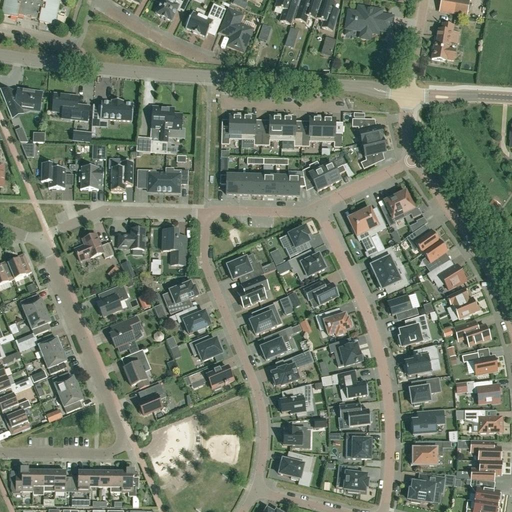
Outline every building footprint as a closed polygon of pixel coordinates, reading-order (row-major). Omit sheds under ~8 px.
[(6,0),(3,16),(17,18),(18,16),(40,21),(39,23),(54,26),(58,3),(66,5),(67,0),(6,0)] [(188,3),(189,0),(169,0),(168,2),(163,0),(160,6),(159,9),(157,10),(155,12),(156,14),(156,15),(171,23),(176,13),(178,8),(184,11),(188,3)] [(248,6),(236,0),(235,0),(232,6),(244,12),(248,6)] [(283,12),(280,23),(291,26),(293,20),(297,7),(299,1),(299,0),(277,0),(277,1),(275,9),(283,12)] [(307,0),(305,10),(299,8),(295,21),(305,24),(307,18),(315,21),(322,0),(321,0),(307,0)] [(301,0),(299,8),(305,10),(307,0),(301,0)] [(333,2),(327,0),(327,2),(322,0),(315,21),(323,23),(321,29),(332,32),(336,21),(338,13),(339,12),(338,11),(333,10),(335,4),(333,3),(333,2)] [(461,0),(441,0),(439,15),(448,17),(466,20),(469,1),(461,0)] [(206,39),(208,35),(212,24),(219,27),(225,11),(213,6),(207,20),(192,14),(190,20),(188,19),(185,26),(187,27),(185,30),(206,39)] [(378,32),(386,33),(390,34),(392,26),(393,18),(382,16),(383,12),(358,8),(357,14),(348,12),(345,30),(361,33),(361,35),(361,37),(361,38),(362,39),(363,39),(364,40),(365,40),(366,40),(367,40),(369,39),(369,38),(370,37),(370,34),(378,36),(378,32)] [(229,12),(223,25),(223,24),(219,34),(231,39),(227,47),(242,53),(244,52),(252,31),(244,28),(238,25),(242,17),(229,12)] [(244,28),(252,31),(254,26),(246,23),(244,28)] [(214,38),(219,27),(212,24),(208,35),(214,38)] [(436,43),(435,42),(432,59),(432,61),(446,63),(447,61),(454,62),(456,52),(448,51),(449,44),(450,45),(453,27),(447,26),(442,25),(441,31),(438,31),(437,38),(436,43)] [(271,31),(262,28),(258,42),(267,45),(271,31)] [(298,33),(290,31),(284,48),(293,51),(298,33)] [(331,60),(336,43),(326,39),(321,56),(331,60)] [(398,42),(388,40),(386,54),(396,56),(398,42)] [(0,87),(0,89),(5,101),(17,96),(18,90),(0,87)] [(17,96),(5,101),(10,114),(21,110),(39,113),(42,94),(31,92),(31,94),(26,93),(26,92),(18,90),(17,96)] [(54,95),(52,113),(62,114),(62,120),(87,123),(89,108),(77,106),(78,98),(54,95)] [(100,121),(108,122),(132,123),(133,105),(123,105),(123,103),(111,102),(111,104),(108,104),(101,103),(101,105),(100,121)] [(93,105),(92,126),(96,127),(108,128),(108,122),(100,121),(101,105),(93,105)] [(182,116),(173,115),(174,109),(153,108),(151,130),(161,130),(160,143),(167,143),(167,138),(183,139),(184,131),(181,131),(182,116)] [(229,132),(221,132),(221,146),(229,146),(229,141),(242,141),(242,117),(240,117),(240,115),(232,115),(232,117),(229,117),(229,120),(229,132)] [(242,117),(242,141),(254,142),(254,147),(261,147),(262,133),(255,133),(255,120),(255,118),(252,118),(252,116),(244,115),(244,117),(242,117)] [(262,133),(261,147),(269,147),(270,142),(282,143),(283,119),(281,119),(281,117),(273,116),(273,118),(270,118),(270,120),(269,133),(262,133)] [(283,119),(282,143),(295,143),(295,148),(302,148),(302,134),(295,134),(296,121),(296,119),(293,119),(293,117),(285,117),(285,119),(283,119)] [(302,134),(302,148),(309,149),(310,143),(322,143),(322,120),(320,120),(320,118),(312,118),(312,120),(309,119),(309,121),(309,135),(302,134)] [(352,119),(352,128),(358,129),(362,145),(383,140),(380,127),(377,128),(365,131),(364,127),(364,120),(352,119)] [(270,120),(255,120),(255,133),(262,133),(269,133),(270,120)] [(322,120),(322,143),(334,144),(334,149),(342,149),(342,136),(335,135),(335,122),(335,120),(322,120)] [(375,120),(364,120),(364,127),(365,131),(377,128),(375,120)] [(309,121),(296,121),(295,134),(302,134),(309,135),(309,121)] [(20,143),(27,143),(21,128),(15,130),(20,143)] [(161,130),(151,130),(151,140),(151,142),(160,143),(161,130)] [(44,133),(33,133),(33,143),(44,143),(44,133)] [(90,144),(91,135),(73,133),(72,142),(90,144)] [(167,143),(160,143),(151,142),(151,140),(137,139),(136,154),(141,154),(166,155),(167,144),(167,143)] [(366,161),(360,163),(364,170),(375,165),(372,159),(375,158),(374,155),(381,154),(386,153),(383,140),(362,145),(366,161)] [(26,157),(33,157),(33,143),(27,143),(20,143),(26,157)] [(167,144),(166,155),(176,156),(177,147),(171,147),(171,144),(167,143),(167,144)] [(372,159),(375,165),(383,161),(381,154),(374,155),(375,158),(372,159)] [(108,169),(111,169),(120,169),(120,164),(121,164),(121,159),(109,159),(108,169)] [(344,161),(333,166),(335,171),(343,167),(346,165),(344,161)] [(110,192),(125,193),(125,192),(125,187),(133,187),(133,186),(132,186),(133,165),(133,164),(121,164),(120,164),(120,169),(111,169),(111,170),(111,192),(110,192)] [(329,187),(321,170),(318,164),(310,168),(311,170),(302,174),(303,179),(304,183),(311,179),(314,187),(317,193),(329,187)] [(343,167),(345,173),(348,178),(355,175),(349,164),(346,165),(343,167)] [(52,192),(52,191),(64,191),(64,185),(73,186),(73,176),(65,176),(65,170),(56,170),(56,165),(42,165),(41,183),(49,184),(48,190),(51,190),(51,192),(52,192)] [(321,170),(329,187),(340,182),(338,176),(345,173),(343,167),(335,171),(333,166),(332,165),(321,170)] [(79,172),(78,184),(81,184),(81,191),(80,191),(88,192),(90,192),(98,192),(98,191),(97,191),(98,184),(102,184),(102,185),(103,185),(103,179),(103,177),(103,170),(99,170),(99,169),(81,169),(80,172),(79,172)] [(179,186),(187,186),(188,173),(179,172),(179,176),(173,176),(173,170),(166,170),(166,176),(149,175),(149,172),(138,172),(137,182),(148,182),(148,190),(148,193),(179,194),(179,186)] [(226,196),(237,196),(238,177),(220,177),(220,186),(226,186),(226,196)] [(249,178),(238,177),(237,196),(249,197),(249,187),(251,187),(252,178),(249,178)] [(249,197),(251,197),(262,197),(263,178),(252,178),(251,187),(249,187),(249,197)] [(263,178),(262,197),(273,197),(276,197),(276,188),(274,188),(274,178),(263,178)] [(274,188),(276,188),(276,197),(287,198),(288,179),(276,178),(274,178),(274,188)] [(299,188),(305,188),(304,183),(303,179),(288,179),(287,198),(299,198),(299,188)] [(304,183),(305,188),(306,191),(314,187),(311,179),(304,183)] [(394,196),(405,219),(411,216),(412,220),(415,219),(421,216),(417,209),(414,211),(405,193),(402,194),(401,193),(394,196)] [(405,219),(394,196),(383,201),(386,207),(390,215),(384,218),(389,229),(395,226),(394,224),(405,219)] [(370,207),(358,213),(369,238),(377,234),(386,230),(380,217),(376,219),(372,212),(370,207)] [(380,210),(384,218),(390,215),(386,207),(380,210)] [(369,238),(358,213),(351,216),(352,218),(348,220),(352,228),(350,229),(353,236),(355,235),(358,243),(361,242),(369,238)] [(417,223),(409,227),(413,234),(417,232),(425,226),(428,224),(424,218),(416,221),(417,223)] [(425,226),(417,232),(422,239),(430,234),(425,226)] [(286,237),(290,247),(285,249),(290,260),(302,254),(299,248),(309,243),(306,238),(309,236),(308,235),(310,234),(307,229),(305,229),(305,228),(304,229),(303,227),(297,230),(298,231),(286,237)] [(144,231),(141,231),(141,230),(140,229),(139,228),(138,228),(137,228),(135,229),(135,230),(134,231),(131,231),(131,237),(118,236),(118,249),(131,250),(131,251),(144,251),(144,231)] [(163,232),(163,253),(171,253),(171,267),(185,267),(186,238),(178,238),(178,232),(176,232),(176,231),(171,230),(171,232),(163,232)] [(396,231),(391,234),(396,245),(401,242),(396,231)] [(413,234),(406,239),(412,248),(415,245),(417,250),(421,255),(439,243),(436,239),(438,238),(434,233),(433,234),(432,233),(430,234),(422,239),(417,232),(413,234)] [(385,251),(377,234),(369,238),(378,255),(385,251)] [(85,246),(75,251),(79,261),(89,257),(90,259),(103,254),(105,260),(113,257),(108,244),(100,248),(95,236),(83,241),(85,246)] [(280,240),(285,249),(290,247),(286,237),(280,240)] [(370,259),(378,255),(369,238),(361,242),(366,252),(364,253),(367,260),(370,259)] [(439,243),(421,255),(422,256),(423,255),(425,258),(429,264),(425,267),(430,274),(439,269),(442,267),(437,260),(446,254),(447,253),(446,252),(448,251),(444,245),(443,246),(440,242),(439,243)] [(299,248),(302,254),(312,249),(309,243),(299,248)] [(370,267),(371,269),(369,269),(372,276),(374,275),(376,279),(395,271),(391,263),(397,261),(391,249),(385,251),(378,255),(381,262),(373,266),(370,267)] [(278,250),(269,254),(276,267),(284,263),(278,250)] [(310,252),(299,257),(302,264),(314,258),(310,252)] [(450,260),(446,254),(437,260),(442,267),(439,269),(442,273),(447,271),(448,272),(455,268),(450,260)] [(378,255),(370,259),(373,266),(381,262),(378,255)] [(250,268),(257,265),(253,256),(246,259),(250,268)] [(302,264),(299,257),(288,263),(294,275),(296,274),(303,271),(307,279),(325,271),(324,269),(326,268),(323,262),(321,263),(318,256),(314,258),(302,264)] [(32,274),(32,273),(29,267),(23,269),(19,260),(18,260),(15,259),(6,263),(11,274),(14,281),(32,274)] [(229,266),(226,267),(233,282),(238,279),(239,279),(249,275),(251,281),(264,276),(261,269),(259,264),(257,265),(250,268),(246,259),(235,264),(234,262),(228,264),(229,266)] [(399,278),(404,276),(406,275),(399,259),(397,261),(391,263),(395,271),(399,278)] [(129,261),(120,265),(127,281),(135,277),(129,261)] [(152,264),(151,264),(150,273),(152,273),(152,276),(160,276),(161,261),(152,261),(152,264)] [(261,269),(264,276),(276,271),(273,264),(261,269)] [(14,281),(11,274),(5,276),(2,267),(0,268),(0,267),(0,286),(8,283),(14,281)] [(115,267),(107,275),(114,282),(123,274),(115,267)] [(439,269),(430,274),(427,276),(431,283),(434,281),(439,278),(444,285),(447,292),(456,287),(456,288),(465,283),(456,267),(455,268),(448,272),(447,271),(442,273),(439,269)] [(300,282),(307,279),(303,271),(296,274),(300,282)] [(399,278),(395,271),(376,279),(378,284),(377,285),(379,291),(381,290),(382,292),(385,290),(393,286),(396,292),(409,286),(404,276),(399,278)] [(242,285),(251,281),(249,275),(239,279),(242,285)] [(265,301),(262,293),(268,291),(263,278),(241,287),(244,293),(238,295),(244,309),(265,301)] [(438,289),(444,285),(439,278),(434,281),(438,289)] [(322,282),(303,292),(308,302),(309,302),(315,299),(319,307),(319,308),(339,298),(333,285),(325,289),(322,282)] [(35,284),(26,287),(29,295),(38,291),(35,284)] [(170,293),(173,301),(165,304),(170,316),(183,311),(181,306),(184,305),(183,303),(190,300),(198,297),(194,289),(192,289),(190,284),(185,287),(184,286),(176,289),(177,290),(170,293)] [(112,299),(101,304),(97,305),(100,311),(98,312),(101,317),(102,317),(103,319),(121,311),(118,304),(129,300),(123,286),(108,292),(112,299)] [(393,286),(385,290),(388,296),(396,292),(393,286)] [(468,298),(465,291),(447,300),(450,307),(452,306),(453,305),(454,308),(452,308),(458,321),(459,321),(459,323),(468,319),(467,317),(480,312),(477,305),(475,306),(473,300),(468,302),(467,299),(468,298)] [(98,296),(101,304),(112,299),(108,292),(98,296)] [(162,296),(165,304),(173,301),(170,293),(162,296)] [(294,293),(287,297),(293,309),(301,305),(294,293)] [(146,295),(138,299),(143,311),(151,307),(146,295)] [(413,311),(416,310),(419,308),(415,295),(408,298),(413,311)] [(27,320),(46,312),(41,301),(36,303),(34,297),(20,303),(27,320)] [(294,313),(287,297),(278,300),(285,316),(294,313)] [(405,313),(407,320),(418,316),(416,310),(413,311),(408,298),(405,298),(405,297),(398,299),(399,301),(387,304),(389,309),(387,310),(389,316),(391,315),(392,318),(395,316),(405,313)] [(313,309),(319,307),(315,299),(309,302),(313,309)] [(181,306),(183,311),(184,313),(187,312),(193,309),(190,300),(183,303),(184,305),(181,306)] [(431,303),(423,306),(426,314),(433,312),(431,303)] [(161,305),(153,308),(159,322),(167,319),(161,305)] [(452,323),(458,321),(452,308),(454,308),(453,305),(452,306),(453,307),(447,309),(452,323)] [(249,323),(250,324),(248,325),(251,333),(253,332),(255,337),(276,328),(273,318),(278,316),(274,306),(262,310),(265,317),(254,321),(249,323)] [(193,309),(187,312),(190,319),(199,315),(196,308),(193,309)] [(265,317),(262,310),(251,315),(254,321),(265,317)] [(339,310),(331,313),(333,320),(342,317),(339,310)] [(27,320),(32,331),(33,334),(34,337),(35,337),(48,332),(45,326),(50,324),(46,312),(27,320)] [(190,319),(187,312),(184,313),(175,316),(178,325),(183,323),(189,336),(197,332),(198,334),(205,331),(204,330),(210,327),(204,313),(199,315),(190,319)] [(333,320),(331,313),(317,317),(320,325),(326,323),(328,329),(330,337),(335,335),(336,338),(345,335),(344,332),(351,330),(351,328),(353,328),(351,321),(349,322),(348,320),(347,321),(345,316),(342,317),(333,320)] [(397,323),(407,320),(405,313),(395,316),(397,323)] [(435,313),(430,314),(432,322),(438,321),(435,313)] [(273,318),(276,328),(282,326),(278,316),(273,318)] [(399,341),(397,341),(399,348),(401,348),(401,349),(422,344),(419,333),(428,331),(424,318),(405,323),(405,324),(408,323),(410,329),(407,330),(399,332),(401,339),(398,339),(399,341)] [(130,350),(128,344),(134,342),(131,335),(140,332),(141,331),(136,319),(121,325),(123,331),(110,337),(115,349),(117,349),(119,355),(128,351),(130,350)] [(306,321),(299,324),(304,336),(312,333),(306,321)] [(474,323),(466,326),(454,330),(458,343),(466,340),(469,348),(489,341),(484,327),(476,330),(474,323)] [(15,324),(9,327),(12,336),(19,333),(15,324)] [(109,334),(110,337),(123,331),(121,325),(111,329),(112,333),(109,334)] [(291,329),(294,335),(302,332),(299,326),(291,329)] [(282,345),(286,354),(296,350),(291,337),(294,335),(291,329),(291,328),(284,331),(288,343),(282,345)] [(452,328),(442,331),(445,338),(454,335),(452,328)] [(261,351),(259,351),(261,357),(263,357),(266,362),(286,354),(282,345),(288,343),(284,331),(272,336),(275,343),(266,347),(260,349),(261,351)] [(430,342),(428,331),(419,333),(422,344),(430,342)] [(130,350),(128,351),(131,356),(139,353),(135,343),(142,337),(140,332),(131,335),(134,342),(128,344),(130,350)] [(164,339),(164,337),(164,336),(163,334),(161,333),(160,332),(158,332),(157,333),(155,333),(154,335),(153,337),(153,338),(154,340),(155,342),(157,342),(158,343),(160,343),(162,342),(163,341),(164,339)] [(15,342),(17,347),(36,339),(35,337),(34,337),(33,334),(15,342)] [(0,340),(0,347),(1,347),(15,342),(12,336),(3,339),(0,340)] [(43,359),(62,351),(57,340),(52,342),(50,336),(37,341),(36,342),(38,345),(43,359)] [(263,340),(266,347),(275,343),(272,336),(263,340)] [(208,337),(199,341),(202,347),(211,343),(208,337)] [(166,341),(170,350),(177,347),(173,338),(166,341)] [(37,341),(36,339),(17,347),(20,353),(38,345),(36,342),(37,341)] [(350,340),(344,342),(346,348),(347,347),(348,349),(352,348),(353,348),(350,340)] [(202,347),(199,341),(189,345),(194,358),(199,355),(202,363),(222,355),(220,350),(221,350),(218,342),(216,342),(216,341),(211,343),(202,347)] [(306,341),(299,344),(303,352),(310,349),(306,341)] [(346,348),(344,342),(328,346),(330,354),(333,354),(340,352),(344,368),(362,363),(361,363),(363,362),(362,358),(361,356),(359,356),(359,355),(356,347),(353,348),(352,348),(348,349),(347,347),(346,348)] [(170,350),(174,361),(181,358),(177,347),(170,350)] [(417,379),(431,376),(431,372),(429,362),(439,361),(436,347),(421,351),(422,357),(414,359),(409,360),(409,363),(405,363),(405,366),(403,367),(405,375),(407,375),(407,378),(417,376),(417,379)] [(446,349),(449,358),(456,357),(453,347),(446,349)] [(479,361),(490,359),(488,349),(477,352),(477,355),(479,361)] [(62,351),(43,359),(50,376),(64,370),(61,365),(66,363),(62,351)] [(132,366),(125,369),(124,370),(131,387),(138,385),(140,390),(149,387),(140,366),(147,363),(142,351),(139,353),(131,356),(128,357),(132,366)] [(422,357),(421,351),(413,353),(414,359),(422,357)] [(340,352),(333,354),(338,370),(344,368),(340,352)] [(1,360),(4,366),(22,359),(20,353),(6,358),(1,360)] [(309,353),(296,358),(300,369),(313,364),(309,353)] [(477,355),(462,358),(463,364),(466,364),(473,363),(475,374),(476,377),(497,373),(494,358),(490,359),(479,361),(477,355)] [(132,366),(128,357),(120,361),(124,370),(125,369),(132,366)] [(278,372),(271,375),(274,382),(272,383),(274,387),(275,387),(276,388),(280,387),(281,388),(299,382),(295,370),(300,369),(296,358),(282,364),(284,369),(277,371),(278,372)] [(166,364),(170,373),(178,370),(174,361),(166,364)] [(429,362),(431,372),(440,371),(439,361),(429,362)] [(284,369),(282,364),(281,362),(275,364),(277,371),(284,369)] [(325,362),(318,364),(322,378),(329,376),(325,362)] [(473,363),(466,364),(468,375),(475,374),(473,363)] [(231,374),(229,374),(227,368),(219,372),(219,371),(214,373),(214,374),(210,376),(204,378),(202,372),(187,378),(191,386),(202,381),(203,384),(204,384),(209,382),(212,391),(214,390),(214,392),(221,389),(220,388),(224,386),(225,387),(227,386),(227,385),(233,382),(232,381),(234,380),(231,374)] [(44,372),(30,378),(33,385),(46,379),(44,372)] [(341,385),(339,386),(340,392),(340,391),(342,401),(344,401),(368,397),(365,384),(357,385),(355,372),(339,375),(341,385)] [(59,398),(78,390),(73,379),(68,381),(66,375),(52,381),(59,398)] [(332,387),(339,386),(341,385),(339,375),(322,378),(321,378),(322,383),(323,387),(332,386),(332,387)] [(30,378),(10,387),(6,378),(0,380),(0,394),(4,392),(6,398),(13,395),(33,387),(30,378)] [(437,380),(422,382),(423,389),(412,391),(409,391),(410,393),(408,393),(409,401),(411,400),(412,406),(414,406),(414,408),(421,407),(421,405),(430,403),(429,396),(434,395),(434,394),(439,393),(437,380)] [(202,381),(191,386),(192,390),(205,385),(204,384),(203,384),(202,381)] [(423,389),(422,382),(411,384),(412,391),(423,389)] [(467,395),(474,394),(473,386),(474,386),(474,383),(465,384),(466,394),(467,395)] [(466,394),(465,384),(456,385),(457,395),(466,394)] [(491,387),(491,384),(474,386),(473,386),(474,394),(474,395),(477,395),(479,407),(491,405),(492,406),(499,405),(498,396),(500,396),(499,386),(491,387)] [(40,385),(34,387),(39,399),(45,396),(40,385)] [(146,401),(141,403),(138,404),(140,410),(139,412),(140,416),(143,416),(143,417),(162,409),(159,402),(166,399),(160,385),(146,391),(149,397),(148,397),(146,401)] [(282,402),(279,402),(280,402),(278,403),(279,410),(281,410),(282,415),(290,413),(290,416),(296,415),(297,418),(306,416),(305,413),(303,401),(312,400),(310,386),(293,391),(294,400),(282,402)] [(78,390),(59,398),(66,415),(80,409),(77,403),(82,401),(78,390)] [(149,397),(146,391),(138,394),(141,403),(146,401),(148,397),(149,397)] [(294,400),(293,391),(281,394),(282,402),(294,400)] [(11,410),(14,415),(20,412),(23,411),(31,408),(28,402),(18,406),(13,395),(6,398),(0,400),(0,409),(2,414),(11,410)] [(303,401),(305,413),(314,412),(312,400),(303,401)] [(361,413),(360,406),(339,408),(340,420),(347,419),(348,429),(370,426),(369,412),(361,413)] [(4,419),(14,415),(11,410),(2,414),(4,419)] [(18,427),(21,433),(30,429),(23,411),(20,412),(14,415),(4,419),(8,428),(11,429),(11,430),(18,427)] [(62,419),(59,411),(46,416),(49,424),(62,419)] [(417,413),(418,421),(412,422),(412,424),(410,424),(411,431),(413,431),(413,437),(435,436),(434,427),(444,427),(442,412),(417,413)] [(456,413),(456,422),(464,422),(479,426),(479,434),(479,435),(493,435),(493,433),(501,433),(501,419),(496,419),(484,419),(484,412),(456,413)] [(347,419),(340,420),(338,420),(339,430),(348,429),(347,419)] [(326,421),(314,422),(314,430),(326,429),(326,421)] [(472,434),(479,434),(479,426),(464,422),(464,423),(472,425),(472,434)] [(11,429),(8,428),(12,437),(21,433),(18,427),(11,430),(11,429)] [(281,437),(281,444),(283,444),(283,447),(292,447),(292,450),(302,450),(309,450),(310,437),(305,437),(306,432),(306,429),(292,429),(292,430),(284,430),(284,435),(283,435),(283,437),(281,437)] [(450,444),(457,444),(457,442),(457,433),(449,433),(449,444),(450,444)] [(364,441),(364,434),(345,434),(345,441),(353,441),(352,461),(370,461),(370,441),(364,441)] [(471,451),(471,442),(457,442),(457,444),(457,450),(471,451)] [(471,442),(471,451),(471,454),(479,454),(478,462),(500,463),(500,459),(501,459),(502,451),(500,451),(500,450),(493,449),(493,443),(471,442)] [(412,456),(410,456),(410,467),(412,467),(436,467),(436,458),(442,458),(442,449),(442,444),(424,444),(424,450),(415,450),(412,450),(412,456)] [(298,465),(299,457),(288,454),(286,462),(298,465)] [(307,482),(309,475),(312,460),(299,457),(298,465),(286,462),(282,461),(282,462),(280,462),(278,469),(280,470),(279,476),(291,479),(291,481),(297,483),(298,481),(300,481),(307,482)] [(471,471),(471,474),(471,482),(486,483),(493,484),(493,477),(500,477),(500,475),(502,475),(503,468),(501,468),(501,463),(500,463),(478,462),(478,463),(480,463),(479,471),(471,471)] [(340,468),(339,477),(346,478),(345,491),(349,492),(349,494),(360,495),(360,493),(365,493),(365,489),(367,489),(368,481),(366,481),(366,477),(354,475),(354,469),(340,468)] [(16,483),(15,493),(33,493),(33,472),(28,472),(28,470),(21,470),(21,477),(16,477),(16,476),(9,476),(9,483),(16,483)] [(37,488),(43,488),(44,472),(33,472),(33,493),(33,497),(37,497),(37,488)] [(54,472),(44,472),(43,488),(43,493),(54,493),(54,472)] [(72,493),(72,479),(66,479),(66,473),(54,472),(54,493),(72,493)] [(133,508),(138,509),(139,489),(132,489),(133,479),(134,479),(134,472),(126,472),(126,473),(121,473),(121,494),(128,494),(128,498),(133,498),(133,508)] [(89,494),(89,473),(78,473),(78,479),(72,479),(72,493),(89,494)] [(100,489),(100,473),(89,473),(89,494),(89,489),(100,489)] [(110,489),(111,473),(100,473),(100,489),(110,489)] [(121,473),(111,473),(110,489),(110,494),(121,494),(121,473)] [(411,491),(409,491),(408,501),(411,501),(411,503),(420,505),(420,503),(432,504),(433,494),(441,495),(442,495),(444,487),(445,480),(420,476),(418,484),(413,483),(411,491)] [(454,488),(455,480),(456,477),(445,476),(445,480),(444,487),(454,488)] [(346,478),(339,477),(337,490),(345,491),(346,478)] [(486,483),(471,482),(470,486),(470,487),(476,495),(475,503),(497,506),(497,502),(500,502),(501,495),(499,494),(499,493),(494,492),(485,491),(486,483)] [(485,491),(494,492),(495,484),(493,484),(486,483),(485,491)] [(440,505),(441,495),(433,494),(432,504),(440,505)] [(467,501),(466,511),(473,511),(475,503),(467,501)] [(466,511),(465,511),(497,511),(498,511),(496,510),(497,506),(475,503),(473,511),(466,511)]
